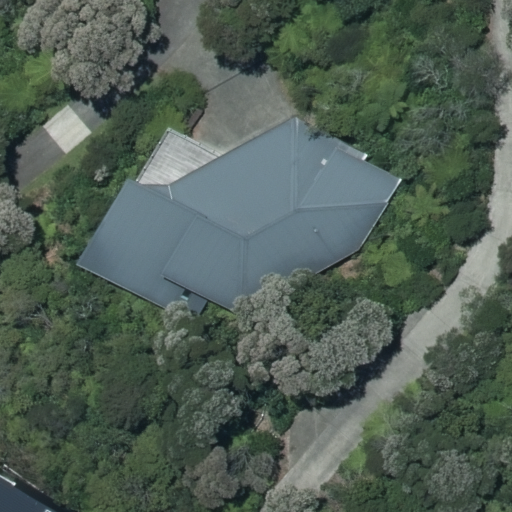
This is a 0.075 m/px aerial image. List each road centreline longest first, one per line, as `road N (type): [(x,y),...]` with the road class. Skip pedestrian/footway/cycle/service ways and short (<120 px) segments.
road 1 (unknown): [(0,198),(110,116),(205,0)]
road 2 (unknown): [(511,320),(452,426),(380,511)]
